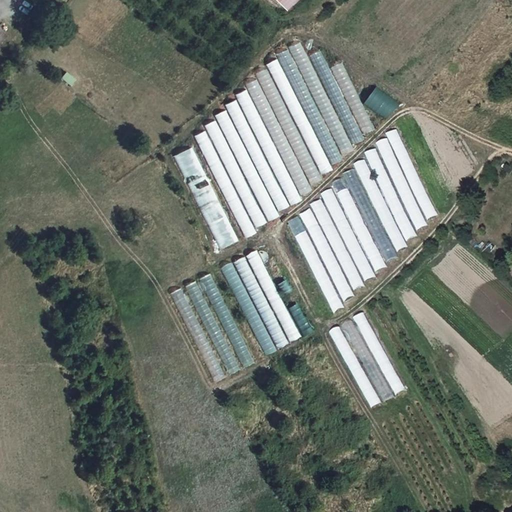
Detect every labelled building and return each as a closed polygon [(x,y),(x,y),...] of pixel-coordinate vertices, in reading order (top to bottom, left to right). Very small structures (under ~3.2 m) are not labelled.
[(301,41),(289,47),(343,156),(355,150),(301,41)] [(331,165),(343,160),(288,49),(277,55),(331,165)] [(320,51),(310,56),(355,144),(365,139),(320,51)] [(278,59),(267,64),(322,175),(332,170),(278,59)] [(342,63),(331,68),(364,134),(375,129),(342,63)] [(267,69),(256,74),(311,185),(321,180),(267,69)] [(257,79),(246,84),(301,195),(312,190),(257,79)] [(385,121),(399,104),(376,87),(363,104),(385,121)] [(247,89),(235,95),(291,206),(302,200),(247,89)] [(236,99),(225,105),(279,211),(290,205),(236,99)] [(226,110),(215,116),(269,222),(280,216),(226,110)] [(216,120),(205,126),(256,228),(267,222),(216,120)] [(396,129),(386,133),(427,222),(437,217),(396,129)] [(205,131),(194,136),(245,238),(257,233),(205,131)] [(386,138),(376,143),(417,231),(427,226),(386,138)] [(190,146),(174,154),(221,248),(237,240),(190,146)] [(376,147),(366,152),(407,241),(417,236),(376,147)] [(364,158),(354,163),(398,251),(408,246),(364,158)] [(352,169),(342,174),(388,261),(397,256),(352,169)] [(342,180),(332,185),(377,272),(387,267),(342,180)] [(331,189),(321,194),(366,281),(376,276),(331,189)] [(320,199),(310,204),(355,291),(365,286),(320,199)] [(310,209),(300,215),(345,302),(355,297),(310,209)] [(298,217),(288,222),(335,313),(345,308),(298,217)] [(257,250),(246,256),(291,343),(302,338),(257,250)] [(245,256),(234,262),(279,349),(289,343),(245,256)] [(232,263),(221,268),(266,355),(277,350),(232,263)] [(210,274),(200,279),(245,367),(255,361),(210,274)] [(287,279),(277,285),(284,295),(294,289),(287,279)] [(196,281),(186,287),(231,374),(241,369),(196,281)] [(180,289),(170,294),(215,381),(225,376),(180,289)] [(304,336),(312,331),(296,303),(288,308),(304,336)] [(396,394),(406,388),(363,312),(353,318),(396,394)] [(384,402),(394,396),(351,320),(341,326),(384,402)] [(372,409),(382,403),(339,327),(329,333),(372,409)]
